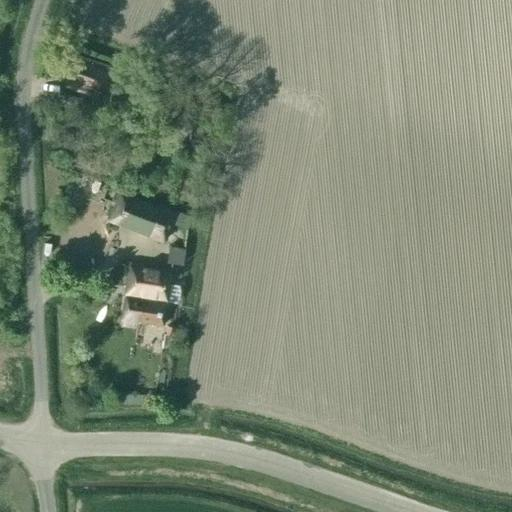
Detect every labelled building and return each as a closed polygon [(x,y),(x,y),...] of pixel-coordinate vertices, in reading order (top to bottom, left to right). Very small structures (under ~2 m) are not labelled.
[(95,92),(108,96),(116,74),(109,72),(111,67),(77,55),(66,87),(93,96),(95,92)] [(59,106),(81,114),(85,100),(64,93),(59,106)] [(107,221),(163,242),(170,224),(174,211),(119,190),(107,221)] [(186,230),(191,217),(174,211),(170,224),(186,230)] [(182,265),(184,249),(168,247),(166,263),(182,265)] [(129,262),(119,325),(137,328),(138,322),(162,326),(166,302),(176,303),(178,299),(179,292),(178,286),(169,284),(171,269),(129,262)] [(171,343),(172,336),(163,335),(161,348),(171,343)] [(144,394),(122,395),(122,392),(111,392),(111,405),(144,404),(144,394)]
